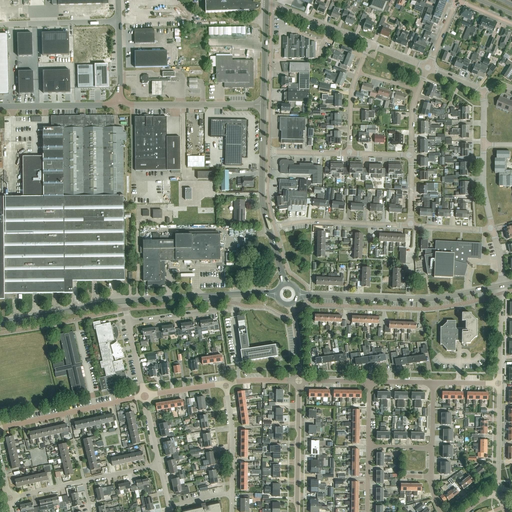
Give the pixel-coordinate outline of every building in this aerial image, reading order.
[(205,0),(206,13),(249,11),(250,10),(251,10),(252,9),(253,8),(254,7),(254,5),(236,0),(205,0)] [(326,4),(320,2),(321,0),(320,0),(315,0),(314,4),(317,5),(319,6),(317,11),(324,14),(326,8),(325,8),(326,4)] [(384,0),(371,0),(368,7),(383,13),(388,2),(384,0)] [(411,0),(412,1),(416,3),(413,10),(422,13),(426,4),(421,2),(421,0),(411,0)] [(423,20),(422,24),(425,25),(423,29),(430,32),(433,25),(434,24),(438,25),(447,0),(439,0),(438,3),(437,6),(435,11),(432,10),(428,8),(423,20)] [(338,20),(340,14),(338,13),(340,10),(334,7),(335,6),(331,4),(329,10),(333,12),(331,17),(338,20)] [(470,24),(469,23),(474,12),(464,8),(461,16),(467,19),(467,21),(466,21),(465,22),(462,21),(461,24),(468,28),(470,24)] [(341,17),(346,19),(345,22),(352,25),(355,19),(353,19),(354,15),(350,13),(350,12),(347,11),(344,10),(341,17)] [(371,31),(374,24),(371,22),(372,19),(368,18),(369,16),(362,14),(360,20),(361,20),(366,22),(363,28),(363,29),(363,30),(365,31),(367,30),(367,29),(371,31)] [(483,27),(486,28),(486,30),(490,20),(483,17),(481,22),(480,22),(478,25),(480,26),(478,29),(479,29),(478,31),(481,32),(483,27)] [(382,18),(380,23),(377,29),(381,31),(380,35),(388,38),(391,31),(387,30),(389,26),(383,24),(385,20),(382,18)] [(488,32),(489,31),(488,34),(490,35),(491,34),(492,35),(497,23),(490,20),(486,30),(486,31),(488,32)] [(245,27),(208,27),(208,35),(245,35),(245,27)] [(134,29),(134,33),(135,43),(155,43),(155,29),(134,29)] [(508,42),(507,42),(511,33),(504,30),(501,37),(503,37),(501,42),(500,44),(506,46),(506,47),(508,42)] [(403,31),(400,38),(397,37),(395,43),(400,45),(406,32),(403,31)] [(422,40),(417,52),(423,54),(425,48),(426,45),(423,44),(424,42),(424,41),(426,42),(429,35),(430,36),(431,33),(426,31),(422,40)] [(69,32),(55,33),(56,55),(69,55),(69,32)] [(55,33),(42,33),(42,55),(56,55),(55,33)] [(310,42),(310,40),(304,40),(304,38),(299,37),(299,40),(296,40),(296,37),(294,37),(294,35),(288,35),(288,37),(283,37),(282,58),(315,58),(315,42),(310,42)] [(491,50),(493,45),(495,39),(491,38),(487,48),(491,50)] [(414,43),(412,49),(417,52),(422,40),(421,41),(419,40),(418,39),(416,44),(414,43)] [(167,51),(135,52),(135,68),(167,67),(167,51)] [(334,55),(352,62),(354,56),(348,54),(347,57),(341,54),(341,53),(335,51),(334,55)] [(450,64),(452,57),(454,58),(456,54),(451,52),(450,55),(445,53),(442,60),(447,63),(450,64)] [(350,68),(352,62),(334,55),(332,59),(337,61),(338,60),(345,63),(343,65),(340,64),(339,67),(346,70),(348,67),(350,68)] [(216,57),(216,67),(216,74),(253,74),(253,61),(232,61),(232,57),(216,57)] [(482,64),(477,76),(483,78),(486,72),(487,68),(486,67),(488,64),(489,64),(490,60),(484,58),(482,64)] [(463,62),(457,59),(454,66),(460,69),(463,62)] [(463,62),(460,69),(466,71),(469,64),(470,61),(464,59),(463,62)] [(309,90),(310,64),(282,63),(284,72),(289,72),(289,73),(299,73),(299,85),(295,84),(295,83),(292,83),(292,78),(288,78),(282,78),(282,82),(281,82),(281,85),(282,85),(282,86),(288,86),(288,89),(304,90),(309,90)] [(477,76),(482,64),(480,63),(479,65),(476,63),(471,74),(477,76)] [(107,65),(77,66),(78,88),(108,87),(107,70),(107,65)] [(70,70),(56,71),(57,93),(70,93),(70,70)] [(56,71),(43,71),(43,93),(57,93),(56,71)] [(331,76),(344,82),(347,76),(340,73),(339,75),(335,73),(334,75),(332,74),(331,76)] [(247,88),(253,88),(253,74),(216,74),(216,83),(224,83),(224,82),(232,82),(232,88),(247,88)] [(327,75),(325,79),(326,79),(330,80),(337,82),(336,85),(342,87),(344,82),(331,76),(327,75)] [(197,79),(189,79),(189,87),(197,87),(197,79)] [(162,82),(152,82),(152,96),(162,96),(162,82)] [(373,98),(375,92),(372,91),(373,85),(366,83),(366,84),(363,83),(361,89),(371,92),(369,96),(373,98)] [(9,84),(0,84),(0,94),(9,95),(9,84)] [(442,94),(435,91),(437,88),(430,85),(428,91),(441,96),(442,94)] [(375,92),(373,98),(381,100),(382,96),(388,98),(390,92),(379,88),(378,93),(375,92)] [(308,103),(309,90),(304,90),(304,97),(285,97),(285,102),(289,102),(296,102),(308,103)] [(432,99),(433,96),(440,99),(441,96),(428,91),(426,96),(432,99)] [(394,98),(396,99),(405,101),(406,96),(403,95),(403,94),(396,92),(394,98)] [(496,106),(503,109),(507,100),(500,97),(496,106)] [(511,101),(507,100),(503,109),(509,112),(511,105),(511,101)] [(294,108),(294,105),(296,105),(296,102),(289,102),(289,105),(281,105),(281,111),(290,112),(290,108),(294,108)] [(432,105),(430,105),(424,103),(422,109),(444,115),(445,109),(441,108),(439,110),(431,108),(432,105)] [(362,111),(362,117),(362,121),(368,121),(368,119),(374,119),(374,113),(378,113),(378,109),(371,108),(371,111),(362,111)] [(420,111),(419,115),(421,115),(427,117),(428,113),(432,114),(432,115),(439,116),(439,120),(444,120),(445,115),(444,115),(422,109),(422,112),(420,111)] [(400,125),(400,120),(400,115),(398,115),(398,112),(392,112),(391,115),(393,115),(393,120),(394,120),(394,125),(400,125)] [(23,197),(3,197),(5,294),(73,293),(73,281),(125,280),(124,219),(125,219),(125,218),(130,218),(130,214),(124,214),(124,197),(124,196),(123,141),(126,141),(126,132),(123,132),(123,127),(114,127),(114,116),(51,116),(51,128),(43,128),(43,157),(22,157),(23,197)] [(166,117),(135,117),(134,117),(135,171),(180,170),(180,137),(166,137),(166,117)] [(303,144),(303,131),(305,131),(305,118),(280,118),(280,130),(281,131),(281,144),(292,144),(303,144)] [(226,127),(225,149),(242,150),(247,150),(247,146),(242,146),(242,137),(242,134),(242,128),(244,128),(244,125),(247,125),(248,120),(226,120),(226,127)] [(211,126),(211,137),(225,138),(226,127),(223,127),(211,126)] [(372,133),(372,126),(368,126),(368,133),(364,133),(364,136),(359,136),(359,142),(369,143),(369,133),(372,133)] [(391,145),(396,145),(402,146),(402,135),(395,135),(395,139),(391,139),(391,145)] [(341,138),(326,138),(326,142),(328,142),(328,146),(334,146),(334,145),(341,145),(341,138)] [(225,149),(225,157),(237,158),(237,154),(242,154),(242,150),(225,149)] [(511,170),(507,171),(507,164),(507,159),(510,159),(510,152),(497,152),(497,159),(495,159),(495,174),(499,174),(499,187),(511,186),(511,170)] [(225,157),(225,166),(241,166),(242,158),(242,154),(237,154),(237,158),(225,157)] [(428,159),(427,159),(421,159),(420,167),(427,167),(427,162),(434,162),(435,157),(428,157),(428,159)] [(280,164),(280,172),(280,173),(281,174),(282,174),(313,175),(312,184),(322,184),(322,166),(313,166),(313,164),(299,164),(299,166),(293,165),(293,161),(283,161),(281,162),(280,163),(280,164)] [(329,173),(330,173),(330,175),(334,175),(334,178),(336,178),(337,162),(333,162),(333,163),(330,163),(330,167),(325,167),(325,174),(329,175),(329,173)] [(339,178),(339,173),(342,174),(342,176),(346,176),(346,168),(343,168),(343,163),(341,163),(341,162),(337,162),(336,178),(339,178)] [(346,168),(346,176),(349,176),(349,174),(353,174),(353,178),(356,178),(356,162),(353,162),(352,163),(350,163),(350,168),(346,168)] [(356,162),(356,178),(359,178),(359,174),(362,174),(362,176),(366,176),(366,168),(363,168),(363,163),(360,163),(360,162),(356,162)] [(366,168),(366,176),(369,176),(369,174),(373,174),(372,178),(375,179),(376,165),(372,165),(372,163),(369,163),(369,169),(366,168)] [(392,179),(395,179),(395,163),(391,163),(391,164),(389,164),(388,169),(385,169),(385,178),(388,178),(388,175),(392,175),(392,179)] [(378,179),(378,174),(381,175),(381,178),(385,178),(385,169),(382,169),(382,164),(379,164),(379,165),(376,165),(375,179),(378,179)] [(436,170),(427,170),(427,172),(420,173),(420,177),(419,177),(419,180),(420,180),(420,181),(427,181),(427,175),(436,175),(436,170)] [(242,186),(253,186),(253,178),(242,178),(237,178),(237,182),(242,182),(242,186)] [(279,180),(279,191),(288,192),(288,189),(293,189),(298,189),(299,189),(299,181),(279,180)] [(299,181),(299,189),(302,189),(307,189),(307,186),(307,181),(299,181)] [(420,186),(420,194),(426,194),(427,191),(434,191),(434,184),(426,184),(426,186),(420,186)] [(313,206),(319,207),(321,193),(320,193),(321,188),(314,187),(314,194),(318,194),(317,200),(313,200),(313,206)] [(364,201),(360,200),(361,194),(362,193),(362,190),(358,190),(358,192),(358,197),(357,211),(363,211),(364,205),(363,205),(364,203),(367,203),(367,197),(364,196),(364,201)] [(325,208),(326,201),(329,201),(330,194),(326,194),(325,201),(323,201),(324,193),(321,193),(319,207),(325,208)] [(277,203),(277,206),(278,206),(279,209),(287,208),(287,207),(288,197),(279,197),(277,197),(277,203)] [(244,221),(244,200),(234,200),(234,206),(235,206),(235,221),(244,221)] [(426,210),(426,216),(432,217),(432,213),(435,214),(435,202),(431,202),(431,210),(429,210),(429,202),(427,202),(426,202),(426,210)] [(153,218),(162,218),(162,210),(153,210),(153,218)] [(354,240),(362,240),(362,234),(355,234),(355,232),(350,232),(350,235),(355,235),(355,239),(354,240)] [(175,235),(175,241),(176,249),(191,248),(192,261),(220,260),(220,235),(175,235)] [(354,246),(362,247),(362,240),(354,240),(355,239),(350,239),(350,241),(355,241),(354,245),(354,246)] [(144,281),(148,281),(148,286),(165,286),(165,277),(166,277),(166,273),(165,273),(164,261),(192,261),(191,248),(176,249),(175,241),(143,241),(143,242),(140,242),(140,253),(143,253),(144,281)] [(427,249),(427,241),(421,241),(421,249),(425,250),(425,255),(430,255),(431,249),(427,249)] [(425,255),(424,256),(427,275),(434,275),(434,278),(453,279),(453,276),(464,277),(467,265),(466,265),(468,259),(481,259),(482,244),(435,241),(435,250),(431,249),(430,255),(425,255)] [(354,253),(361,253),(362,247),(354,246),(354,245),(350,245),(350,247),(354,248),(354,251),(354,253)] [(340,250),(340,259),(348,260),(348,250),(340,250)] [(354,253),(354,251),(349,251),(349,254),(354,254),(353,259),(361,260),(361,253),(354,253)] [(362,274),(362,273),(357,273),(357,275),(362,276),(362,279),(362,281),(369,281),(370,275),(362,274)] [(362,281),(362,279),(357,279),(357,280),(357,282),(362,282),(361,287),(369,287),(369,281),(362,281)] [(462,314),(462,322),(465,322),(465,329),(456,329),(456,321),(447,321),(447,323),(442,328),(440,328),(440,345),(442,345),(446,350),(446,351),(455,351),(455,341),(461,341),(461,344),(470,344),(470,342),(475,338),(477,338),(477,320),(475,320),(471,315),(471,314),(462,314)] [(372,324),(371,324),(371,328),(373,328),(373,324),(379,324),(379,318),(372,317),(372,324)] [(208,331),(214,330),(214,331),(219,330),(218,322),(213,323),(213,320),(207,321),(208,331)] [(114,341),(114,339),(115,339),(116,340),(117,339),(117,338),(118,337),(118,336),(118,335),(118,334),(118,333),(118,332),(118,331),(118,330),(117,329),(117,328),(116,327),(115,326),(115,325),(114,325),(113,324),(112,326),(111,326),(110,323),(101,326),(100,321),(93,323),(94,330),(96,330),(98,341),(98,342),(99,344),(109,342),(114,341)] [(201,326),(198,326),(199,335),(201,335),(202,335),(202,331),(204,331),(205,332),(208,331),(207,321),(200,322),(201,326)] [(395,329),(396,323),(389,322),(389,326),(385,326),(384,333),(390,333),(390,329),(395,329)] [(179,336),(182,335),(186,335),(189,335),(187,323),(181,324),(181,328),(178,329),(179,336)] [(199,335),(198,326),(194,327),(194,323),(187,323),(189,335),(191,335),(191,332),(195,331),(195,336),(199,335)] [(169,336),(176,335),(176,336),(179,336),(178,329),(175,329),(174,325),(168,326),(169,336)] [(163,338),(163,337),(169,336),(168,326),(161,327),(162,331),(159,331),(160,338),(163,338)] [(150,340),(150,343),(154,342),(153,335),(156,334),(156,339),(160,338),(159,331),(156,332),(155,328),(149,329),(150,340)] [(147,340),(150,340),(149,329),(142,330),(143,336),(146,336),(146,340),(140,341),(141,346),(146,346),(146,343),(148,343),(147,340)] [(53,364),(54,370),(56,369),(56,372),(54,372),(56,378),(66,375),(65,370),(67,370),(73,397),(87,394),(73,332),(59,335),(67,367),(65,367),(63,362),(53,364)] [(247,334),(239,335),(242,350),(243,362),(260,360),(277,357),(277,356),(276,357),(276,354),(277,354),(277,352),(275,352),(275,346),(275,345),(276,345),(277,345),(277,344),(249,349),(247,334)] [(106,377),(114,375),(117,375),(114,363),(113,357),(114,357),(115,360),(117,359),(119,358),(121,358),(123,357),(122,353),(121,350),(122,349),(120,347),(119,346),(119,345),(116,342),(116,343),(115,343),(114,344),(113,345),(112,345),(111,346),(110,346),(109,342),(99,344),(103,362),(100,362),(101,369),(104,368),(106,377)] [(422,356),(419,356),(420,363),(423,363),(422,362),(425,361),(424,354),(427,353),(426,345),(422,346),(423,349),(421,349),(422,356)] [(373,357),(369,357),(369,353),(368,347),(365,347),(365,346),(368,364),(374,363),(373,357)] [(328,363),(334,362),(333,352),(330,352),(330,349),(329,348),(326,349),(328,363)] [(312,349),(313,352),(311,353),(312,358),(315,357),(316,365),(319,364),(320,365),(322,365),(321,358),(318,359),(318,355),(317,352),(317,349),(312,349)] [(409,349),(405,349),(407,358),(408,364),(414,363),(413,357),(412,357),(410,358),(409,354),(410,354),(409,349)] [(359,366),(362,365),(361,358),(360,352),(350,354),(351,360),(355,359),(356,365),(359,365),(359,366)] [(401,359),(398,360),(397,356),(398,356),(397,352),(390,353),(391,359),(394,359),(396,366),(399,365),(399,366),(402,366),(401,359)] [(388,354),(379,356),(380,363),(383,362),(383,361),(386,361),(385,360),(389,359),(388,354)] [(122,361),(114,363),(117,375),(122,373),(122,371),(124,370),(122,361)] [(168,363),(159,365),(159,369),(161,369),(162,376),(168,375),(167,368),(169,368),(168,363)] [(146,368),(147,375),(150,374),(150,378),(156,377),(155,370),(155,367),(146,368)] [(117,377),(119,387),(128,385),(125,373),(122,373),(117,375),(117,377)] [(106,377),(99,378),(102,391),(108,390),(119,387),(117,377),(115,378),(114,375),(106,377)] [(238,393),(238,399),(245,398),(244,393),(248,393),(248,391),(244,391),(244,392),(238,393)] [(381,407),(383,407),(384,393),(377,392),(377,395),(376,395),(374,395),(373,402),(378,402),(378,399),(381,399),(381,407)] [(442,392),(442,399),(448,400),(447,404),(450,404),(450,399),(449,399),(449,393),(442,392)] [(479,400),(479,404),(481,405),(482,400),(487,400),(488,393),(481,393),(480,400),(479,400)] [(196,402),(191,403),(192,406),(193,405),(193,406),(205,404),(204,397),(197,398),(198,402),(196,403),(196,402)] [(238,399),(239,406),(246,405),(246,404),(245,400),(249,399),(249,397),(245,398),(238,399)] [(182,411),(184,411),(186,410),(185,401),(183,402),(182,400),(176,401),(177,408),(182,407),(182,411)] [(178,412),(177,408),(176,401),(169,402),(170,409),(171,408),(175,408),(176,412),(178,412)] [(171,413),(171,408),(170,409),(169,402),(162,403),(163,410),(164,409),(169,409),(169,413),(171,413)] [(165,413),(164,409),(163,410),(162,403),(156,404),(157,410),(162,410),(163,414),(165,413)] [(250,404),(246,404),(246,405),(239,406),(240,413),(247,412),(247,411),(246,406),(250,406),(250,404)] [(251,410),(247,411),(247,412),(240,413),(241,419),(248,418),(247,413),(251,413),(251,410)] [(315,423),(320,423),(321,418),(316,416),(316,410),(309,410),(309,419),(316,419),(315,423)] [(123,422),(127,421),(127,420),(135,418),(133,412),(125,414),(127,419),(122,420),(122,421),(123,422)] [(112,414),(106,416),(107,423),(108,423),(112,422),(113,427),(116,426),(115,421),(117,421),(115,415),(112,416),(112,414)] [(106,416),(99,417),(101,424),(102,424),(106,423),(107,428),(109,427),(108,423),(107,423),(106,416)] [(196,421),(196,424),(208,422),(207,416),(200,417),(201,421),(199,421),(198,421),(196,421)] [(99,417),(93,418),(95,426),(96,426),(100,425),(101,429),(103,429),(102,424),(101,424),(99,417)] [(248,418),(241,419),(242,426),(249,425),(248,420),(252,419),(252,417),(248,418)] [(93,418),(87,420),(89,427),(90,427),(94,426),(95,431),(97,430),(96,426),(95,426),(93,418)] [(127,420),(127,421),(128,425),(124,426),(124,429),(128,428),(128,426),(136,425),(135,418),(127,420)] [(482,418),(476,418),(475,428),(487,428),(487,422),(482,422),(482,418)] [(87,420),(81,421),(82,429),(84,428),(88,427),(89,432),(91,432),(90,427),(89,427),(87,420)] [(171,425),(170,421),(170,420),(165,421),(166,423),(159,425),(161,431),(168,430),(167,426),(171,425)] [(81,421),(74,423),(75,427),(76,430),(82,429),(83,433),(85,433),(84,428),(82,429),(81,421)] [(316,435),(316,432),(320,432),(320,428),(323,427),(323,423),(320,423),(315,423),(315,426),(309,426),(309,435),(316,435)] [(62,433),(61,434),(62,438),(64,437),(63,433),(68,432),(69,433),(71,432),(70,428),(68,428),(67,424),(61,426),(62,433)] [(128,426),(128,428),(129,431),(125,432),(125,435),(130,434),(129,433),(137,431),(136,425),(128,426)] [(473,437),(479,438),(483,438),(483,435),(487,435),(487,428),(475,428),(475,434),(471,434),(471,437),(473,437)] [(169,439),(174,438),(173,434),(169,435),(168,430),(161,431),(162,437),(168,436),(169,439)] [(129,433),(130,434),(131,438),(126,438),(126,436),(121,437),(122,442),(131,440),(131,439),(139,437),(137,431),(129,433)] [(199,442),(211,441),(210,434),(203,435),(203,440),(201,440),(199,440),(199,442)] [(83,440),(85,446),(92,444),(92,443),(91,440),(96,439),(95,436),(91,437),(91,438),(83,440)] [(131,439),(131,440),(132,444),(128,445),(128,447),(133,446),(132,445),(140,443),(139,437),(131,439)] [(175,442),(177,442),(177,438),(174,438),(169,439),(170,442),(163,443),(165,450),(175,447),(174,443),(175,442)] [(311,448),(320,448),(320,446),(318,446),(318,442),(323,442),(324,439),(317,438),(317,442),(311,441),(311,448)] [(85,446),(86,452),(94,451),(93,450),(93,446),(97,445),(96,442),(92,443),(92,444),(85,446)] [(473,450),(480,450),(480,453),(478,453),(478,457),(483,457),(483,453),(486,453),(487,447),(478,447),(478,446),(475,446),(475,448),(473,448),(473,450)] [(172,455),(173,458),(178,456),(177,452),(176,452),(175,447),(165,450),(166,456),(172,455)] [(323,458),(326,458),(326,455),(318,455),(318,451),(322,451),(322,448),(320,448),(311,448),(311,455),(317,455),(317,458),(323,458)] [(95,457),(95,456),(94,452),(98,451),(98,449),(93,450),(94,451),(86,452),(88,458),(95,457)] [(133,449),(134,454),(136,454),(138,461),(144,460),(142,452),(137,453),(136,449),(133,449)] [(131,462),(138,461),(136,454),(134,454),(131,455),(130,450),(127,451),(128,455),(130,455),(131,462)] [(125,464),(131,462),(130,455),(128,455),(124,456),(123,451),(121,452),(122,456),(124,456),(125,464)] [(202,461),(213,459),(212,452),(206,454),(206,458),(204,458),(201,458),(202,461)] [(119,465),(125,464),(124,456),(122,456),(118,457),(117,453),(115,453),(116,458),(117,458),(119,465)] [(113,466),(119,465),(117,458),(116,458),(112,459),(111,454),(109,454),(110,459),(111,459),(113,466)] [(99,455),(95,456),(95,457),(88,458),(89,465),(96,463),(96,462),(95,458),(100,457),(99,455)] [(167,462),(169,468),(176,466),(175,462),(179,461),(178,456),(173,458),(174,460),(167,462)] [(323,461),(323,458),(317,458),(317,461),(311,461),(311,468),(320,468),(320,465),(318,465),(318,461),(323,461)] [(202,461),(202,463),(203,467),(200,467),(200,470),(206,469),(206,466),(207,466),(208,467),(214,466),(213,459),(202,461)] [(101,461),(96,462),(96,463),(89,465),(91,471),(98,469),(97,464),(101,463),(101,461)] [(270,462),(270,466),(270,468),(263,468),(263,472),(280,472),(280,465),(277,465),(277,462),(270,462)] [(478,477),(479,478),(482,476),(481,475),(485,472),(480,467),(478,464),(473,468),(472,469),(473,471),(475,470),(475,471),(474,472),(478,477)] [(46,473),(47,473),(51,472),(49,466),(43,467),(45,473),(41,474),(40,474),(42,482),(48,480),(46,473)] [(184,470),(182,471),(177,471),(176,466),(169,468),(170,474),(176,473),(177,476),(185,474),(184,470)] [(317,475),(317,477),(323,477),(323,475),(320,474),(320,470),(323,470),(323,468),(320,468),(311,468),(311,475),(317,475)] [(205,479),(216,477),(215,471),(208,472),(209,476),(207,477),(207,476),(204,476),(205,479)] [(464,478),(462,475),(460,477),(458,474),(459,474),(458,473),(455,474),(457,476),(462,482),(459,484),(463,489),(468,485),(463,479),(464,478)] [(179,480),(183,479),(186,479),(185,474),(177,476),(178,479),(172,480),(173,487),(180,485),(179,480)] [(469,476),(466,478),(465,477),(464,478),(463,479),(468,485),(473,481),(469,476)] [(323,477),(317,477),(317,480),(311,480),(311,487),(324,487),(324,488),(326,488),(326,485),(318,484),(318,481),(323,481),(323,477)] [(145,480),(142,480),(144,489),(145,496),(150,495),(150,492),(147,493),(146,486),(149,485),(148,479),(147,479),(147,478),(144,479),(145,480)] [(448,481),(452,487),(450,488),(450,489),(449,489),(448,490),(453,497),(458,493),(455,489),(457,487),(452,481),(452,480),(451,478),(450,479),(450,478),(448,481)] [(142,480),(139,481),(139,480),(136,480),(136,481),(137,485),(134,486),(135,491),(139,491),(144,489),(142,480)] [(130,483),(129,483),(129,482),(126,482),(127,483),(124,484),(126,493),(129,493),(128,490),(130,489),(131,492),(135,491),(134,486),(131,487),(130,483)] [(124,484),(122,485),(121,484),(119,484),(119,485),(118,485),(119,489),(116,490),(117,495),(121,494),(120,491),(123,491),(124,494),(126,493),(124,484)] [(184,484),(180,485),(173,487),(174,493),(180,492),(181,494),(189,492),(188,487),(185,487),(184,484)] [(445,484),(441,488),(445,493),(440,497),(443,502),(447,499),(448,501),(453,497),(448,490),(449,489),(445,484)] [(110,492),(114,491),(113,486),(106,488),(106,490),(102,491),(102,488),(96,489),(97,495),(110,492)] [(323,497),(326,497),(326,494),(318,494),(318,490),(324,490),(324,488),(324,487),(311,487),(311,494),(317,494),(317,497),(323,497)] [(111,495),(110,492),(97,495),(98,501),(104,500),(103,496),(111,495)] [(71,494),(72,498),(68,499),(67,495),(61,497),(63,503),(65,502),(79,499),(77,493),(71,494)] [(152,504),(152,501),(153,501),(152,498),(151,498),(147,499),(146,496),(141,497),(142,501),(143,501),(144,506),(152,504)] [(54,507),(59,506),(60,509),(64,508),(62,502),(59,502),(58,497),(52,499),(53,505),(54,507)] [(322,504),(320,504),(318,504),(318,500),(323,500),(323,497),(317,497),(317,500),(311,500),(311,507),(322,507),(322,504)] [(54,507),(53,505),(52,499),(46,500),(47,506),(48,510),(51,509),(52,511),(54,511),(54,507)] [(78,509),(78,506),(80,506),(79,499),(65,502),(66,505),(73,503),(74,507),(71,508),(72,511),(78,509)] [(39,507),(37,507),(37,511),(44,511),(48,510),(47,506),(46,500),(39,502),(40,506),(39,507)] [(28,511),(33,511),(37,511),(37,507),(34,508),(32,503),(26,504),(28,511)] [(221,511),(221,509),(222,509),(221,503),(206,507),(205,504),(201,505),(202,508),(185,511),(221,511)]
